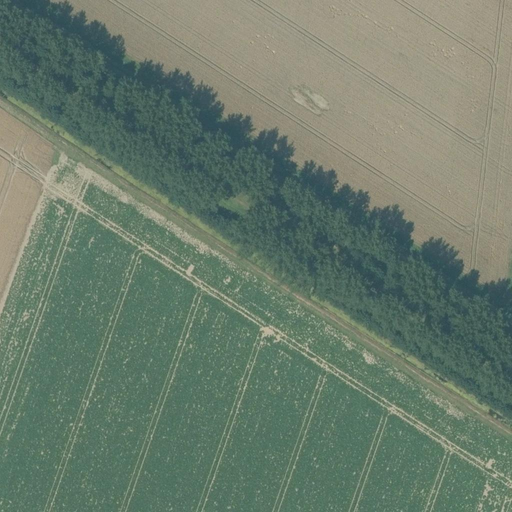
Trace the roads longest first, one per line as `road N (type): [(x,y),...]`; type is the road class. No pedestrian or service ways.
road 1 (track): [(511,374),(0,41)]
road 2 (track): [(59,145),(511,438)]
